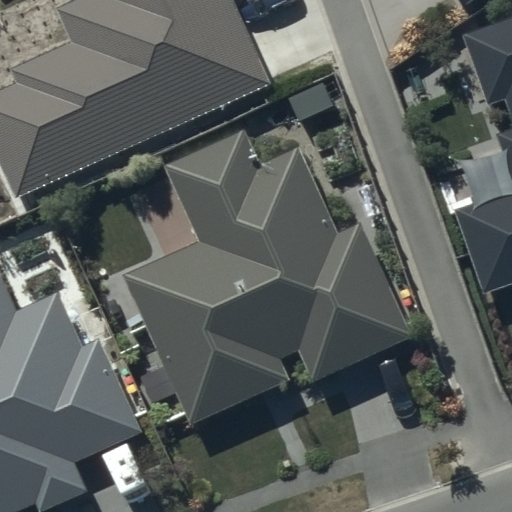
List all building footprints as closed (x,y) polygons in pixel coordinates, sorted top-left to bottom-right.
[(25,88),(0,99),(0,149),(25,204),(278,91),(237,0),(96,0),(63,14),(79,48),(18,73),(25,88)] [(466,0),(474,11),(490,0),(466,0)] [(511,158),(511,197),(462,215),(493,300),(511,293),(511,25),(470,39),(495,110),(511,104),(511,137),(505,139),(511,158)] [(206,248),(130,280),(199,431),(297,386),(288,365),(307,357),(320,389),(419,345),(367,230),(345,240),(306,154),(267,170),(252,135),(173,171),(206,248)] [(0,511),(40,511),(43,511),(64,511),(96,498),(82,469),(148,439),(104,347),(89,355),(64,299),(25,315),(4,269),(0,270),(0,511)]
